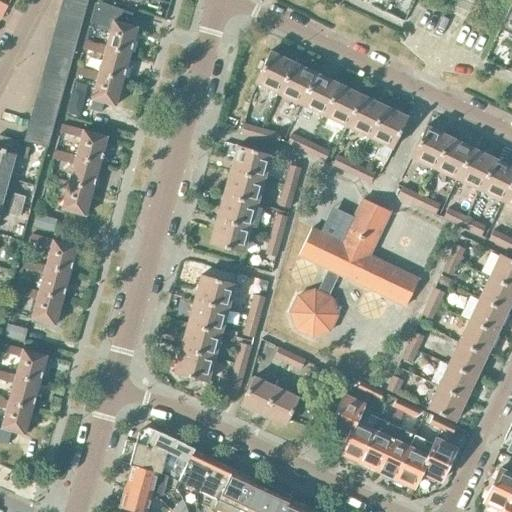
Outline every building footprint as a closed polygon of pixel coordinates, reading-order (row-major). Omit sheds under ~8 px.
[(87,4),(73,0),(64,0),(62,8),(84,15),(87,4)] [(107,46),(131,53),(138,28),(129,25),(132,13),(98,1),(96,2),(91,22),(112,28),(107,46)] [(511,32),(511,4),(501,27),(511,32)] [(84,15),(62,8),(59,19),(81,26),(84,15)] [(81,26),(59,19),(56,30),(78,37),(81,26)] [(78,37),(56,30),(53,41),(75,48),(78,37)] [(75,48),(53,41),(50,52),(72,59),(75,48)] [(131,53),(107,46),(107,47),(86,41),(84,49),(105,54),(100,72),(100,73),(124,80),(131,53)] [(278,93),(293,62),(270,51),(256,83),(278,93)] [(50,52),(47,63),(69,70),(72,59),(50,52)] [(278,93),(301,104),(316,73),(293,62),(278,93)] [(69,70),(47,63),(44,74),(66,80),(69,70)] [(100,73),(100,72),(93,71),(79,67),(76,74),(98,80),(93,99),(116,106),(124,80),(100,73)] [(323,115),(338,84),(316,73),(301,104),(323,115)] [(63,91),(66,80),(44,74),(40,85),(63,91)] [(76,81),(67,113),(79,116),(87,85),(76,81)] [(361,94),(338,84),(323,115),(346,125),(361,94)] [(60,102),(63,91),(40,85),(37,96),(60,102)] [(385,106),(361,94),(346,125),(370,137),(385,106)] [(57,113),(60,102),(37,96),(34,107),(57,113)] [(385,106),(370,137),(393,147),(408,116),(385,106)] [(57,113),(34,107),(31,118),(54,124),(57,113)] [(31,118),(28,129),(50,135),(54,124),(31,118)] [(81,138),(76,156),(75,159),(100,166),(108,137),(83,130),(80,129),(63,124),(61,132),(81,138)] [(257,138),(261,129),(244,124),(242,134),(257,138)] [(435,167),(450,136),(427,126),(412,156),(435,167)] [(47,147),(50,135),(28,129),(25,141),(47,147)] [(281,134),(261,129),(257,138),(278,144),(281,134)] [(306,151),(310,142),(293,134),(289,142),(306,151)] [(0,175),(9,178),(15,155),(27,158),(29,148),(17,145),(19,139),(0,135),(0,175)] [(472,147),(450,136),(435,167),(458,178),(472,147)] [(310,142),(306,151),(325,160),(329,151),(310,142)] [(231,170),(264,180),(271,155),(238,146),(231,170)] [(472,147),(458,178),(481,189),(495,158),(472,147)] [(69,184),(93,191),(100,166),(75,159),(76,156),(56,151),(54,158),(74,164),(69,182),(69,184)] [(333,163),(354,173),(358,165),(337,155),(333,163)] [(504,200),(511,182),(511,165),(495,158),(481,189),(504,200)] [(376,173),(358,165),(354,173),(372,182),(376,173)] [(286,186),(296,189),(301,169),(291,166),(286,186)] [(264,180),(231,170),(225,195),(257,204),(264,180)] [(0,200),(2,201),(9,178),(0,175),(0,200)] [(69,184),(69,182),(62,180),(49,176),(47,184),(67,189),(62,209),(86,215),(93,191),(69,184)] [(418,204),(422,194),(404,185),(399,195),(418,204)] [(296,189),(286,186),(280,205),(290,208),(296,189)] [(14,193),(11,203),(22,206),(25,196),(14,193)] [(422,194),(418,204),(436,212),(440,203),(422,194)] [(257,204),(225,195),(218,219),(251,229),(257,204)] [(299,256),(328,269),(318,291),(314,288),(297,295),(288,312),(295,329),(312,337),(330,331),(337,315),(331,297),(328,295),(338,274),(340,275),(407,305),(420,278),(371,255),(392,210),(364,198),(344,242),(312,228),(299,256)] [(22,206),(11,203),(8,212),(20,216),(28,217),(30,208),(22,206)] [(464,225),(468,216),(448,206),(443,216),(464,225)] [(272,235),(282,237),(288,216),(278,214),(272,235)] [(38,215),(35,226),(55,231),(58,221),(38,215)] [(486,224),(468,216),(464,225),(482,234),(486,224)] [(244,253),(251,229),(218,219),(211,244),(244,253)] [(489,237),(509,247),(511,241),(511,236),(494,228),(489,237)] [(52,247),(47,266),(70,272),(78,246),(46,237),(33,234),(31,241),(45,245),(52,247)] [(277,257),(282,237),(272,235),(267,254),(277,257)] [(448,257),(458,262),(465,249),(454,244),(448,257)] [(490,277),(511,287),(511,260),(500,255),(490,277)] [(452,276),(458,262),(448,257),(442,271),(452,276)] [(63,298),(70,272),(47,266),(39,263),(26,260),(24,267),(37,271),(44,273),(39,292),(63,298)] [(195,299),(228,309),(235,284),(202,275),(195,299)] [(511,299),(511,287),(490,277),(479,299),(506,312),(511,299)] [(56,324),(63,298),(39,292),(18,286),(17,293),(37,299),(32,318),(56,324)] [(427,301),(438,306),(444,292),(434,287),(427,301)] [(249,315),(260,317),(265,298),(255,295),(249,315)] [(189,324),(222,333),(228,309),(195,299),(189,324)] [(506,312),(479,299),(469,321),(496,334),(506,312)] [(432,319),(438,306),(427,301),(422,314),(432,319)] [(260,317),(249,315),(244,335),(254,337),(260,317)] [(469,321),(458,343),(486,356),(496,334),(469,321)] [(8,324),(5,335),(25,340),(28,329),(8,324)] [(215,357),(222,333),(189,324),(182,348),(215,357)] [(407,346),(417,350),(424,336),(414,331),(407,346)] [(17,375),(40,382),(47,356),(2,343),(1,351),(22,357),(17,375)] [(236,363),(246,366),(252,346),(242,343),(236,363)] [(448,365),(475,378),(486,356),(458,343),(448,365)] [(288,364),(293,353),(279,346),(273,357),(288,364)] [(411,363),(417,350),(407,346),(401,358),(411,363)] [(208,382),(215,357),(182,348),(175,373),(208,382)] [(306,359),(293,353),(288,364),(300,370),(306,359)] [(241,385),(246,366),(236,363),(231,383),(241,385)] [(438,387),(465,400),(475,378),(448,365),(438,387)] [(334,373),(323,368),(319,377),(330,382),(334,373)] [(9,402),(33,408),(40,382),(17,375),(0,370),(0,378),(14,383),(9,401),(9,402)] [(403,380),(393,375),(386,390),(396,395),(403,380)] [(265,414),(277,386),(255,376),(243,405),(265,414)] [(368,395),(372,387),(360,381),(357,389),(368,395)] [(233,400),(241,385),(231,383),(223,396),(233,400)] [(300,397),(277,386),(265,414),(287,424),(300,397)] [(383,392),(372,387),(368,395),(379,400),(383,392)] [(455,422),(465,400),(438,387),(427,409),(455,422)] [(348,435),(361,409),(364,404),(363,404),(367,394),(357,390),(356,393),(344,388),(342,394),(344,394),(329,426),(348,435)] [(404,412),(409,403),(397,397),(393,406),(404,412)] [(26,434),(33,408),(9,402),(9,401),(2,399),(0,398),(0,406),(7,409),(2,428),(0,427),(0,441),(8,443),(11,430),(26,434)] [(419,408),(409,403),(404,412),(415,417),(419,408)] [(348,459),(357,464),(379,418),(369,413),(361,409),(348,435),(340,452),(339,451),(338,452),(349,457),(348,459)] [(442,430),(446,421),(433,414),(429,424),(442,430)] [(377,470),(398,426),(379,418),(357,464),(367,468),(368,466),(377,470)] [(455,425),(446,421),(442,430),(451,435),(455,425)] [(394,481),(416,435),(406,430),(398,426),(377,470),(386,474),(385,477),(394,481)] [(139,431),(136,441),(166,450),(166,452),(177,457),(175,462),(184,467),(187,461),(193,450),(194,449),(161,433),(160,433),(148,428),(139,431)] [(416,435),(394,481),(404,486),(405,483),(416,489),(416,488),(414,487),(422,471),(435,444),(427,440),(416,435)] [(437,439),(435,444),(422,471),(441,480),(456,448),(437,439)] [(166,450),(136,441),(130,463),(132,463),(159,471),(161,471),(166,452),(166,450)] [(193,450),(179,478),(199,488),(212,459),(193,450)] [(232,469),(212,459),(199,488),(218,497),(232,469)] [(159,471),(132,463),(126,484),(153,491),(163,494),(169,474),(159,471)] [(232,469),(218,497),(215,508),(224,511),(236,511),(238,507),(253,477),(252,477),(251,478),(232,469)] [(504,511),(511,494),(511,475),(500,469),(485,501),(503,510),(504,511)] [(238,507),(248,511),(259,511),(272,487),(253,477),(238,507)] [(146,511),(153,491),(126,484),(120,504),(146,511)] [(259,511),(282,511),(291,496),(272,487),(259,511)] [(511,511),(511,494),(504,511),(503,510),(502,511),(511,511)] [(292,496),(291,496),(282,511),(307,511),(309,509),(307,508),(308,506),(300,502),(299,504),(290,500),(292,496)] [(185,502),(182,498),(171,510),(174,511),(188,511),(185,502)]
